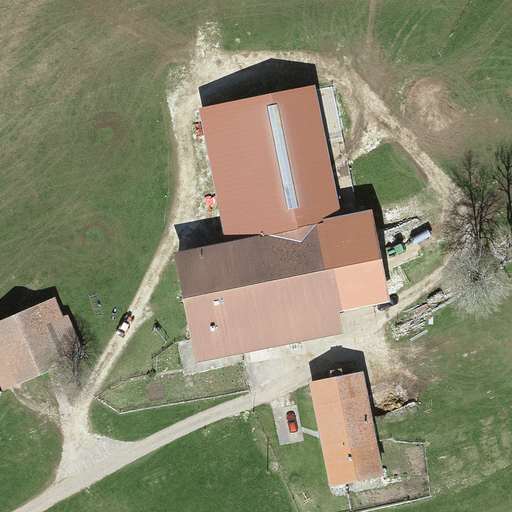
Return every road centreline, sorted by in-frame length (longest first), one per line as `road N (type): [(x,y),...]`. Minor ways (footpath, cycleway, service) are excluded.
road 1 (track): [(87,0),(167,53),(342,74),(445,184),(463,224),(456,258),(363,329)]
road 2 (unclassified): [(25,511),(282,384),(363,329)]
